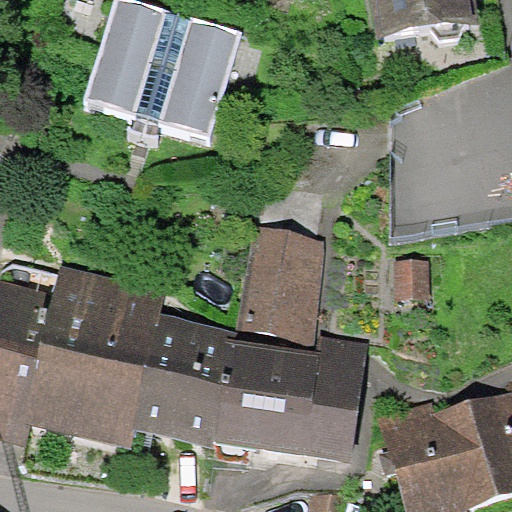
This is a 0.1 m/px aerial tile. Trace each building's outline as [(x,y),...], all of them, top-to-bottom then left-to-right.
[(212,135),(244,32),(141,0),(113,0),(84,97),(133,113),(128,127),(156,135),(161,119),(212,135)] [(371,0),(378,38),(479,21),(475,0),(371,0)] [(325,241),(254,225),(237,329),(314,346),(325,241)] [(428,259),(394,260),(395,299),(429,298),(428,259)] [(162,313),(167,289),(60,264),(52,294),(0,280),(0,439),(25,445),(31,424),(131,448),(136,429),(162,313)] [(136,429),(213,446),(214,441),(235,337),(236,332),(162,313),(136,429)] [(314,350),(235,337),(214,441),(349,462),(369,344),(316,335),(314,350)] [(378,415),(408,511),(468,511),(467,508),(511,496),(511,392),(510,393),(436,412),(434,401),(378,415)]
